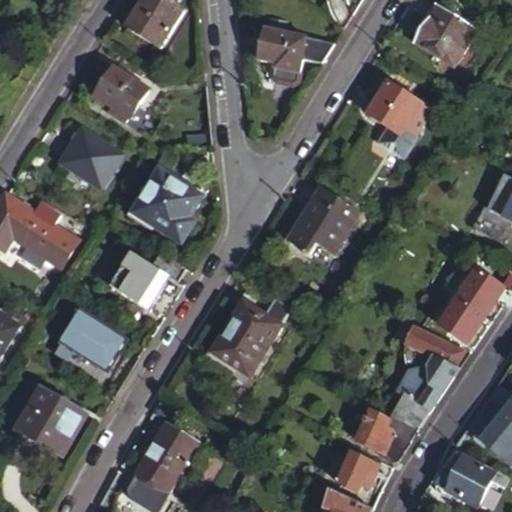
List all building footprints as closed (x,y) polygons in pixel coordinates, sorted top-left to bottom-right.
[(183,15),(159,0),(145,0),(125,32),(159,53),(183,15)] [(477,31),(438,8),(416,42),(455,66),(477,31)] [(299,78),(306,42),(267,34),(261,66),(277,70),(276,74),(299,78)] [(95,98),(111,108),(123,116),(128,119),(130,121),(149,92),(114,68),(95,98)] [(419,104),(388,84),(367,118),(398,137),(401,132),(419,104)] [(413,139),(431,112),(419,104),(401,132),(413,139)] [(123,116),(111,108),(108,114),(125,125),(128,119),(123,116)] [(123,156),(82,130),(62,165),(102,190),(123,156)] [(212,146),(210,132),(189,136),(191,149),(212,146)] [(200,197),(161,173),(136,213),(181,242),(192,224),(186,220),(200,197)] [(511,179),(499,174),(482,207),(511,221),(511,179)] [(358,216),(323,193),(289,246),(310,260),(319,246),(334,256),(358,216)] [(22,207),(7,197),(0,208),(0,212),(13,221),(22,207)] [(13,221),(0,212),(0,250),(5,253),(13,239),(63,269),(79,242),(22,207),(13,221)] [(167,278),(155,269),(132,256),(112,289),(150,314),(159,300),(155,296),(167,278)] [(186,272),(162,257),(155,269),(167,278),(178,283),(186,272)] [(504,290),(476,272),(438,327),(466,345),(504,290)] [(275,302),(245,283),(237,298),(241,303),(265,317),(275,302)] [(265,317),(241,303),(229,320),(234,324),(214,356),(248,378),(281,327),(265,317)] [(126,343),(80,315),(61,346),(107,374),(126,343)] [(0,317),(0,355),(17,328),(0,317)] [(461,353),(415,329),(405,346),(426,358),(437,364),(431,376),(442,382),(452,368),(461,353)] [(437,364),(426,358),(420,370),(406,375),(397,394),(403,397),(430,410),(457,371),(452,368),(442,382),(431,376),(437,364)] [(87,417),(44,390),(19,430),(63,457),(87,417)] [(165,395),(152,415),(167,425),(182,434),(194,414),(165,395)] [(403,397),(392,417),(417,430),(430,410),(403,397)] [(477,409),(458,437),(483,455),(490,447),(511,462),(511,400),(495,422),(477,409)] [(385,428),(389,422),(371,412),(357,440),(383,454),(395,433),(385,428)] [(395,433),(409,441),(417,430),(392,417),(389,422),(385,428),(395,433)] [(182,434),(167,425),(136,475),(168,494),(198,444),(182,434)] [(395,460),(409,441),(395,433),(383,454),(395,460)] [(353,452),(336,482),(355,492),(360,484),(367,488),(374,475),(378,466),(377,465),(353,452)] [(491,473),(448,452),(440,463),(445,466),(433,484),(428,481),(417,496),(437,502),(442,491),(474,507),(487,482),(499,488),(505,478),(492,471),(491,473)] [(391,470),(378,463),(377,465),(378,466),(374,475),(385,481),(391,470)] [(368,511),(369,510),(331,490),(329,495),(352,504),(349,511),(368,511)] [(325,508),(333,511),(334,511),(349,511),(352,504),(329,495),(325,508)]
